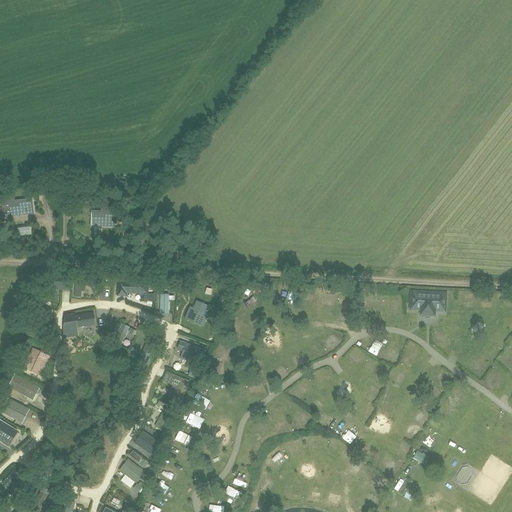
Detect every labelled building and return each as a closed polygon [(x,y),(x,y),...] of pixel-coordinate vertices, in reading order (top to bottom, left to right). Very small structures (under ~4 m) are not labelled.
[(121,202),(132,205),(135,193),(124,190),(121,202)] [(10,203),(12,217),(33,214),(31,200),(10,203)] [(113,227),(114,213),(92,212),(92,226),(113,227)] [(48,273),(47,289),(68,290),(69,274),(48,273)] [(76,277),(75,297),(81,298),(81,291),(82,286),(85,286),(98,287),(98,279),(76,277)] [(120,296),(126,296),(126,293),(147,293),(147,292),(147,284),(120,284),(120,296)] [(446,313),(447,294),(411,292),(410,311),(421,311),(420,316),(435,317),(435,312),(446,313)] [(267,311),(278,311),(277,295),(264,295),(264,304),(267,304),(267,311)] [(311,306),(314,297),(307,295),(305,305),(311,306)] [(324,307),(332,309),(334,298),(325,297),(324,307)] [(190,307),(185,319),(203,327),(209,315),(207,314),(210,307),(197,301),(194,308),(190,307)] [(389,313),(398,312),(397,303),(388,303),(389,313)] [(73,318),(76,317),(76,314),(65,316),(63,339),(79,337),(77,328),(74,328),(73,318)] [(232,318),(229,330),(245,334),(248,325),(240,323),(241,321),(232,318)] [(114,342),(113,343),(121,346),(129,328),(122,325),(120,329),(116,327),(113,332),(114,333),(118,334),(114,342)] [(178,348),(178,349),(178,350),(184,352),(181,359),(195,363),(197,356),(202,358),(204,352),(180,343),(180,344),(179,344),(178,348)] [(41,378),(51,357),(33,349),(23,369),(41,378)] [(511,371),(511,359),(504,354),(498,362),(511,371)] [(503,369),(495,376),(501,383),(509,375),(503,369)] [(40,389),(15,376),(8,388),(33,402),(40,389)] [(180,405),(190,383),(174,376),(171,383),(180,387),(173,402),(180,405)] [(261,382),(250,383),(251,393),(262,393),(261,382)] [(195,405),(204,408),(207,400),(198,397),(195,405)] [(30,411),(8,399),(1,413),(22,425),(30,411)] [(302,410),(297,419),(309,427),(315,418),(302,410)] [(196,428),(200,418),(189,414),(185,424),(196,428)] [(0,441),(9,447),(19,432),(0,420),(0,441)] [(180,432),(177,440),(189,444),(192,436),(180,432)] [(160,444),(143,433),(135,445),(152,456),(160,444)] [(358,478),(366,466),(357,460),(349,473),(358,478)] [(124,477),(125,476),(135,484),(143,473),(129,462),(124,469),(123,469),(121,472),(121,474),(124,477)] [(384,471),(391,477),(397,468),(390,463),(384,471)] [(465,486),(474,472),(465,466),(456,480),(465,486)] [(175,479),(177,470),(163,467),(161,476),(175,479)] [(18,489),(12,483),(19,476),(13,470),(2,482),(13,493),(18,489)] [(366,484),(374,489),(383,477),(374,471),(366,484)] [(51,511),(52,510),(43,505),(50,493),(43,489),(32,508),(39,511),(51,511)] [(21,492),(12,501),(17,506),(26,496),(21,492)] [(369,493),(364,501),(377,509),(382,502),(369,493)] [(72,511),(75,503),(69,501),(65,511),(72,511)]
